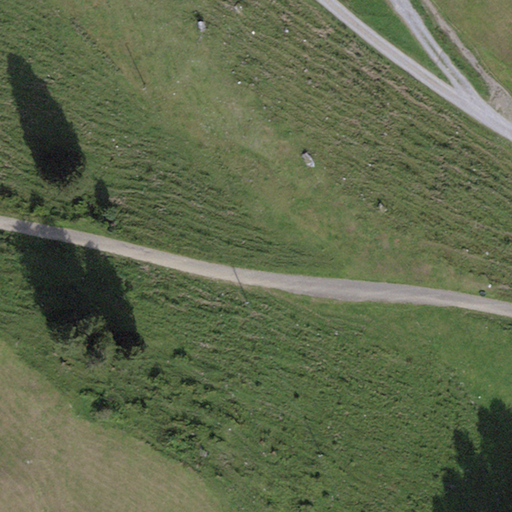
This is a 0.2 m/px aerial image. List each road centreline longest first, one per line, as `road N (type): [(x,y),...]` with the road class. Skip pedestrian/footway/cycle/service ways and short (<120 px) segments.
road 1 (track): [(0,219),(306,283),(511,309)]
road 2 (track): [(320,0),(407,82),(511,137)]
